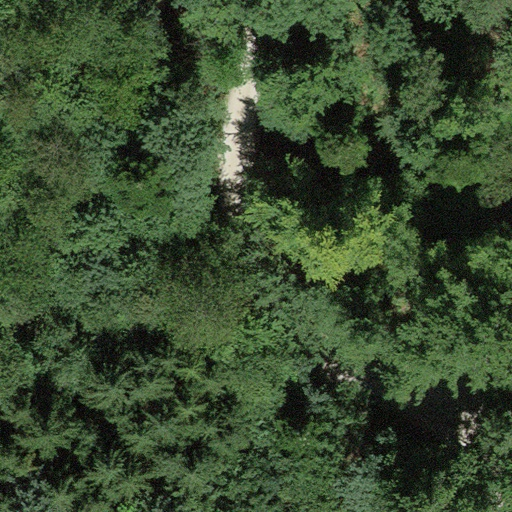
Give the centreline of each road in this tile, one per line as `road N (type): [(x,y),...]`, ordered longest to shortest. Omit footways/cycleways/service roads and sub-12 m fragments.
road 1 (track): [(264,0),(237,155),(244,262),(305,340),(419,406)]
road 2 (track): [(419,406),(485,489),(491,511)]
